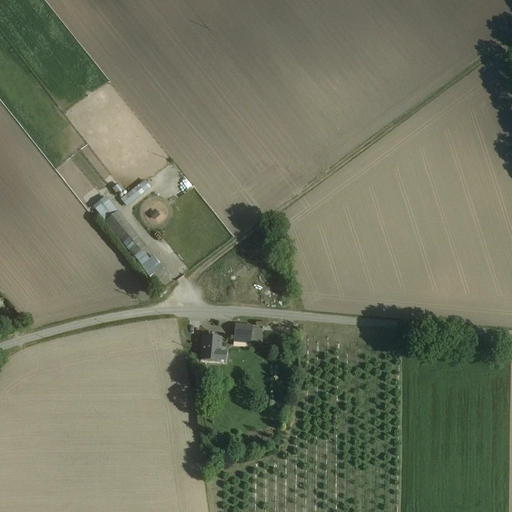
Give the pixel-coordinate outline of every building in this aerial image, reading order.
[(121,198),(127,206),(153,189),(147,180),(121,198)] [(115,188),(120,194),(125,190),(120,184),(115,188)] [(146,247),(100,192),(87,203),(134,258),(142,251),(146,247)] [(142,251),(134,258),(141,267),(149,260),(142,251)] [(149,260),(141,267),(154,284),(166,275),(153,257),(149,260)] [(264,329),(234,325),(232,343),(262,346),(264,329)] [(221,338),(203,337),(201,360),(219,362),(221,338)]
